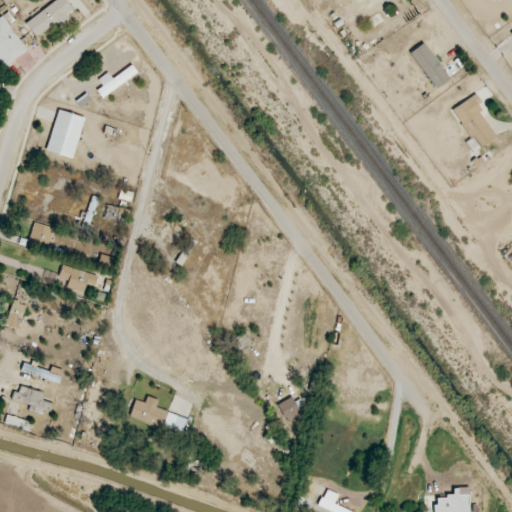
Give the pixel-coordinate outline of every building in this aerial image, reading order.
[(73,9),(66,0),(56,0),(25,23),(36,38),(57,21),(60,26),(69,20),(65,15),(73,9)] [(0,62),(3,67),(26,52),(3,16),(0,17),(0,62)] [(437,88),(450,78),(423,43),(409,54),(437,88)] [(97,90),(102,98),(138,74),(132,65),(112,79),(108,73),(98,79),(102,87),(97,90)] [(452,110),(478,149),(496,137),(476,106),(481,102),(476,94),(452,110)] [(84,118),(58,110),(46,151),(73,158),(84,118)] [(54,228),(35,222),(29,240),(47,247),(54,228)] [(66,289),(84,293),(86,284),(95,286),(97,274),(61,267),(59,278),(68,280),(66,289)] [(18,329),(26,305),(13,301),(5,325),(18,329)] [(28,373),(57,383),(60,375),(31,365),(28,373)] [(30,406),(29,409),(50,415),(53,404),(42,401),(45,393),(18,385),(13,401),(30,406)] [(155,409),(158,400),(147,397),(145,403),(134,400),(129,417),(182,432),(186,418),(155,409)] [(289,424),(302,415),(291,397),(277,405),(289,424)] [(32,421),(6,416),(4,426),(31,430),(32,421)] [(434,511),(468,511),(468,488),(453,488),(453,497),(435,497),(434,511)] [(354,511),(334,506),(338,494),(325,490),(319,507),(334,511),(354,511)]
